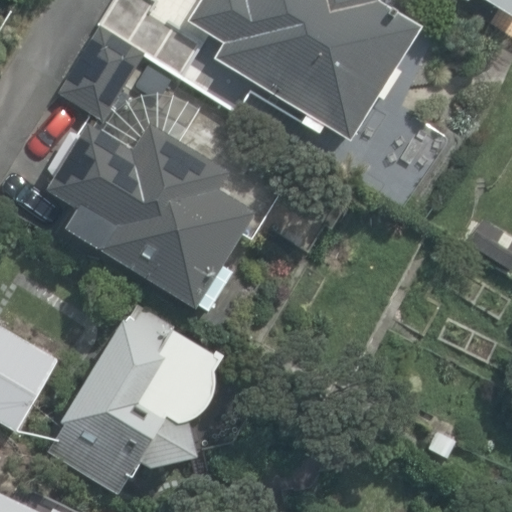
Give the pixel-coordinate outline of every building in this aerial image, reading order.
[(217,46),(207,61),(342,144),(413,31),(368,3),(370,0),(192,0),(179,22),(217,46)] [(467,0),(484,0),(511,17),(511,0),(460,0),(465,3),(467,0)] [(132,153),(84,125),(44,192),(72,209),(59,232),(190,309),(247,213),(212,192),(223,173),(146,128),(132,153)] [(511,272),(511,270),(511,237),(482,221),(467,247),(511,272)] [(169,327),(134,306),(47,447),(117,490),(189,374),(154,352),(169,327)] [(0,331),(0,418),(20,429),(57,362),(0,331)] [(28,511),(0,498),(0,511),(28,511)]
